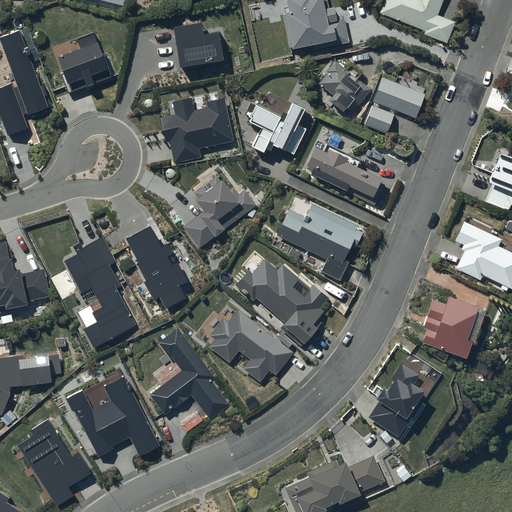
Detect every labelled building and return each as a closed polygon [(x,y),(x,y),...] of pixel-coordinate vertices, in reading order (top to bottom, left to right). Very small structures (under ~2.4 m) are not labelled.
[(91,0),(127,8),(128,0),(91,0)] [(286,0),(289,15),(285,16),(292,52),(313,48),(314,51),(349,43),(343,16),(335,18),(334,9),(329,11),(326,0),(286,0)] [(384,0),(379,14),(425,32),(424,36),(446,44),(455,23),(438,16),(443,0),(384,0)] [(173,25),(180,65),(223,57),(218,30),(203,32),(201,20),(173,25)] [(12,83),(0,87),(0,112),(9,135),(29,127),(24,114),(27,112),(29,117),(49,109),(19,30),(0,37),(0,40),(17,86),(14,88),(12,83)] [(68,93),(113,77),(96,30),(79,36),(83,48),(56,57),(68,93)] [(371,91),(353,76),(356,73),(349,67),(346,70),(335,61),(325,73),(327,74),(318,84),(333,97),(329,102),(343,114),(344,113),(349,117),(371,91)] [(395,83),(382,78),(373,104),(416,120),(427,89),(397,78),(395,83)] [(172,103),(175,116),(160,119),(165,144),(170,143),(175,164),(201,159),(199,149),(233,142),(224,99),(207,103),(208,109),(195,112),(192,98),(172,103)] [(281,117),(250,103),(245,114),(250,117),(248,121),(251,122),(249,126),(259,131),(251,149),(264,155),(265,151),(270,154),(273,149),(284,154),(285,153),(294,157),(307,128),(299,124),(306,110),(292,103),(286,116),(282,114),(281,117)] [(394,115),(372,106),(364,126),(387,134),(394,115)] [(306,169),(314,172),(312,177),(374,207),(386,183),(352,167),(354,162),(325,148),(322,153),(315,149),(306,169)] [(498,162),(493,160),(481,189),(490,192),(485,203),(508,212),(510,206),(511,206),(511,161),(500,157),(498,162)] [(223,231),(256,206),(245,191),(239,195),(234,188),(228,192),(217,177),(190,197),(204,216),(201,218),(199,215),(183,228),(199,249),(214,238),(215,239),(224,232),(223,231)] [(288,210),(276,236),(326,261),(321,273),(340,282),(364,234),(356,230),(358,227),(312,205),(305,218),(288,210)] [(502,240),(464,222),(455,242),(463,246),(461,251),(464,252),(456,270),(481,281),(483,277),(511,290),(511,289),(511,253),(499,247),(502,240)] [(161,244),(151,224),(126,238),(149,280),(144,282),(154,299),(160,296),(167,308),(187,297),(180,284),(188,280),(178,261),(172,264),(167,255),(173,252),(167,241),(161,244)] [(77,255),(64,262),(81,295),(89,291),(99,310),(89,315),(94,325),(83,331),(93,350),(136,327),(113,282),(117,280),(110,266),(116,262),(103,237),(75,251),(77,255)] [(7,243),(0,244),(0,314),(12,313),(11,311),(27,307),(26,302),(49,297),(44,270),(20,275),(19,272),(15,273),(12,261),(11,262),(7,243)] [(235,287),(253,302),(256,299),(285,324),(282,327),(304,346),(323,325),(318,321),(325,313),(321,309),(329,299),(313,285),(310,288),(283,265),(277,271),(264,260),(252,275),(248,271),(235,287)] [(427,330),(422,344),(466,361),(472,345),(474,346),(486,314),(478,311),(478,309),(448,298),(445,306),(432,301),(423,329),(427,330)] [(209,337),(214,341),(209,348),(229,364),(238,351),(250,360),(242,370),(259,383),(269,371),(275,376),(293,353),(237,310),(228,323),(223,319),(209,337)] [(215,376),(178,328),(159,342),(181,370),(149,395),(165,415),(191,395),(210,420),(229,405),(210,380),(215,376)] [(0,359),(0,416),(1,416),(10,396),(9,388),(22,387),(22,388),(51,384),(50,376),(62,375),(59,356),(24,361),(23,357),(0,359)] [(401,365),(391,381),(394,383),(387,394),(383,392),(376,402),(378,403),(368,418),(398,438),(413,416),(411,415),(424,395),(413,387),(420,377),(401,365)] [(160,445),(124,375),(104,386),(111,400),(93,409),(83,389),(67,397),(97,454),(130,437),(140,456),(160,445)] [(67,486),(90,472),(78,453),(73,456),(49,417),(30,429),(34,435),(18,445),(56,507),(74,497),(67,486)] [(373,456),(347,468),(345,465),(339,468),(336,461),(306,475),(308,479),(285,490),(294,511),(326,511),(325,510),(338,505),(339,508),(360,498),(359,494),(385,481),(373,456)] [(404,468),(396,474),(403,483),(411,476),(404,468)]
